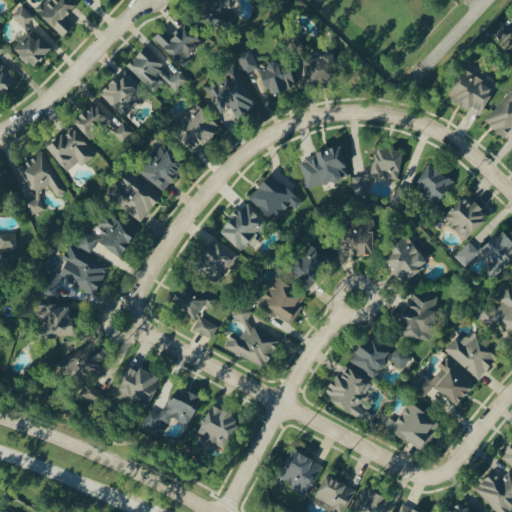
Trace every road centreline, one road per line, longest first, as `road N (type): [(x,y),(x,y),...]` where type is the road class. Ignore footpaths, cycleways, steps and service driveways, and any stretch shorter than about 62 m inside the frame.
road 1 (residential): [(423,126),(329,114),(261,142),(184,221),(128,319)]
road 2 (residential): [(433,479),(282,408),(128,319)]
road 3 (residential): [(224,511),(304,365),(357,299)]
road 4 (secondary): [(212,511),(111,460),(0,418)]
road 5 (residential): [(0,133),(48,103),(143,0)]
road 6 (secondary): [(0,460),(125,511)]
road 7 (residential): [(433,479),(450,471),(511,391)]
